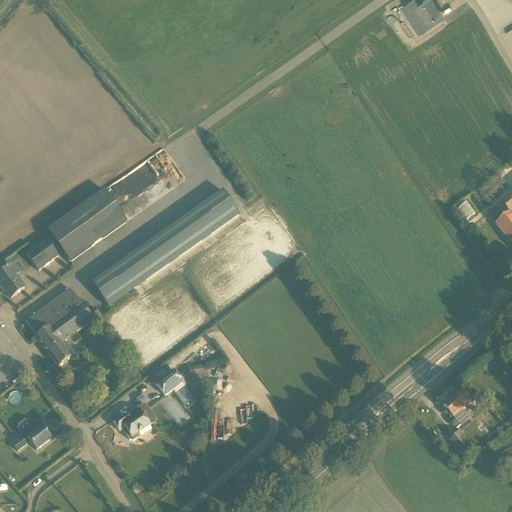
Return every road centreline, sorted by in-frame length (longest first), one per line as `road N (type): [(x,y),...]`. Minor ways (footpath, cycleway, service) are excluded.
road 1 (primary): [(276,511),(511,312)]
road 2 (unknown): [(382,0),(193,134)]
road 3 (unclassified): [(128,511),(0,325)]
